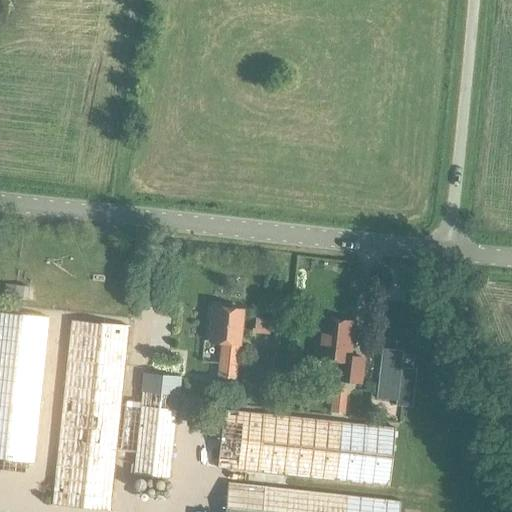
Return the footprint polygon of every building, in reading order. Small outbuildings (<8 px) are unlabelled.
[(240,345),(239,345),(243,310),(212,307),(208,342),(221,343),(218,378),(236,380),(240,345)] [(262,330),(261,311),(244,312),(245,331),(262,330)] [(0,467),(30,470),(40,316),(0,313),(0,467)] [(104,509),(122,325),(63,319),(59,367),(81,369),(76,423),(56,421),(48,503),(104,509)] [(360,383),(362,361),(363,358),(348,357),(352,323),(320,319),(319,332),(316,333),(314,344),(317,346),(316,359),(332,361),(336,366),(334,380),(360,383)] [(382,349),(376,399),(378,399),(378,398),(396,400),(395,406),(412,408),(416,370),(400,368),(402,352),(383,350),(383,349),(382,349)] [(172,400),(172,373),(128,372),(126,486),(163,487),(165,400),(172,400)] [(346,389),(334,388),(332,413),(344,414),(346,389)] [(386,422),(213,407),(207,468),(380,484),(386,422)] [(394,511),(395,495),(248,489),(248,506),(217,505),(216,511),(394,511)]
